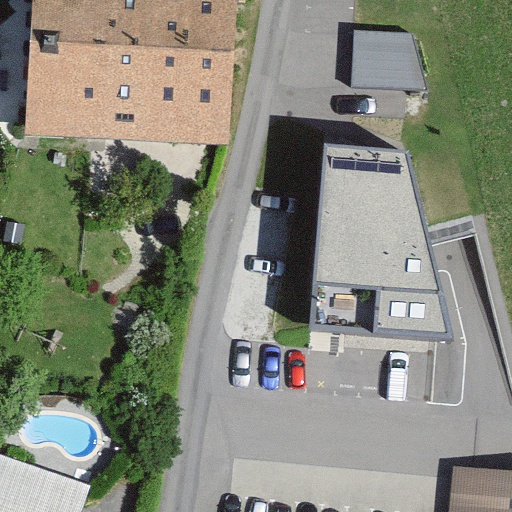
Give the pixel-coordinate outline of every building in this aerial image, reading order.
[(23,0),(14,143),(221,156),(230,0),(23,0)] [(353,84),(419,83),(418,28),(352,29),(353,84)] [(411,154),(325,150),(315,281),(440,287),(411,154)] [(0,465),(0,511),(77,511),(83,493),(0,465)] [(511,511),(511,478),(446,474),(443,511),(511,511)]
